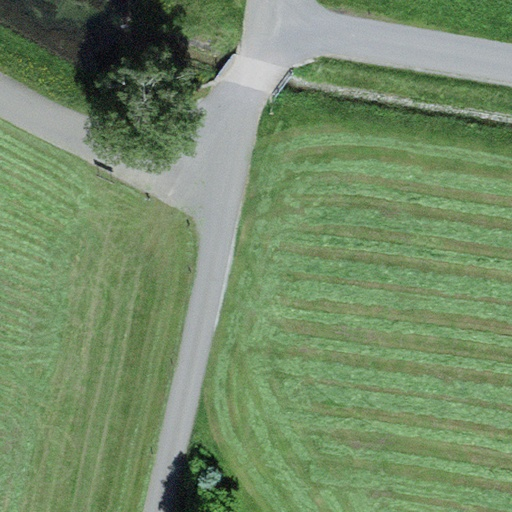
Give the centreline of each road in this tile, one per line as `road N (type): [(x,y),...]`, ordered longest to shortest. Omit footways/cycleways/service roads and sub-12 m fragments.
road 1 (unclassified): [(219,208),(152,511)]
road 2 (unclassified): [(511,52),(260,9)]
road 3 (unclassified): [(0,96),(219,208)]
road 4 (unclassified): [(260,9),(219,208)]
